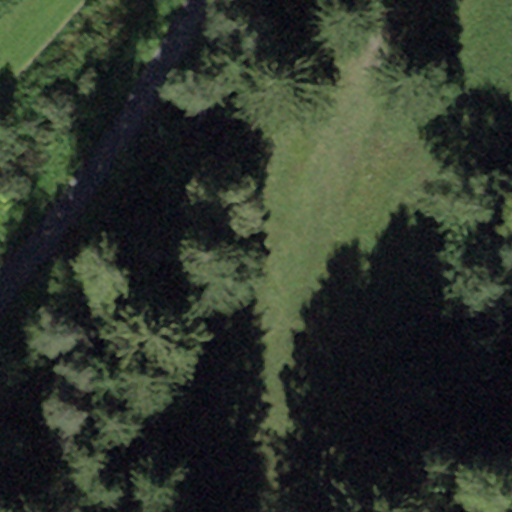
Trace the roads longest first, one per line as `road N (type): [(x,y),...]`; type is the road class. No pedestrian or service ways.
road 1 (track): [(190,0),(64,209),(0,286)]
road 2 (track): [(511,419),(370,511)]
